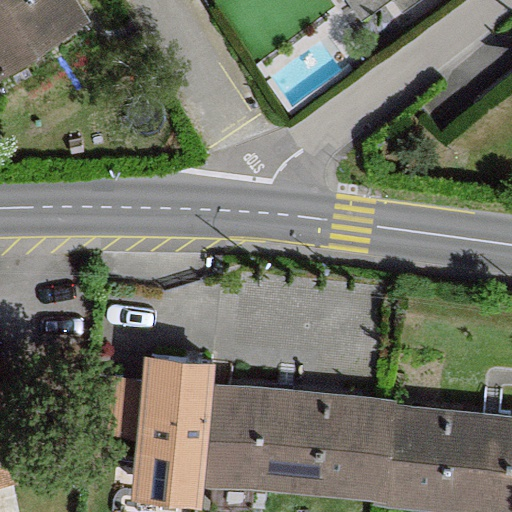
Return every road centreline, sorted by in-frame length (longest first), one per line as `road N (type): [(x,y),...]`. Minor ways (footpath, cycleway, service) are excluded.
road 1 (residential): [(254,211),(269,166),(500,0)]
road 2 (unknown): [(159,511),(149,209)]
road 3 (tertiary): [(511,247),(254,211)]
road 4 (tertiary): [(254,211),(0,209)]
road 5 (unknown): [(0,339),(36,320),(39,208)]
